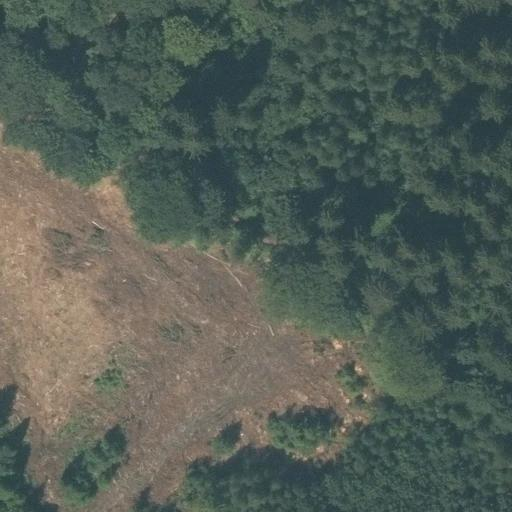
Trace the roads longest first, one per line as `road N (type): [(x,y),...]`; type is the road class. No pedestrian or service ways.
road 1 (track): [(120,164),(511,397)]
road 2 (track): [(120,164),(208,0)]
